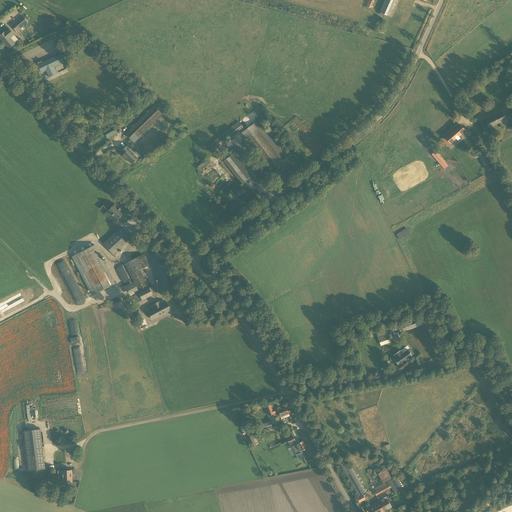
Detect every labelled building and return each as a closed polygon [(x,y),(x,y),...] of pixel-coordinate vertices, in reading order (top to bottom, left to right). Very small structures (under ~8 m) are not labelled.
[(370,9),(374,0),(367,0),(365,6),(370,9)] [(386,15),(392,0),(379,0),(375,10),(386,15)] [(400,0),(393,18),(401,22),(410,0),(423,0),(425,1),(425,0),(400,0)] [(17,32),(20,30),(24,27),(29,23),(23,16),(11,26),(17,32)] [(18,40),(9,29),(5,32),(0,35),(0,38),(9,49),(15,43),(18,40)] [(54,67),(64,62),(64,61),(60,55),(60,54),(43,62),(42,61),(40,62),(38,63),(38,65),(41,73),(46,71),(49,77),(57,73),(54,67)] [(163,115),(154,106),(126,134),(134,143),(145,132),(147,134),(149,132),(147,130),(163,115)] [(488,128),(493,126),(506,120),(503,113),(485,121),(488,128)] [(292,165),(258,121),(242,133),(273,173),(283,165),(287,169),(292,165)] [(465,131),(460,125),(455,129),(453,127),(443,135),(445,138),(442,140),(448,146),(465,131)] [(212,152),(224,142),(228,139),(223,134),(207,146),(212,152)] [(463,141),(472,152),(478,147),(469,136),(463,141)] [(131,148),(128,145),(121,152),(123,155),(126,159),(126,158),(132,164),(138,158),(130,149),(131,148)] [(265,179),(240,148),(224,161),(240,182),(241,182),(243,184),(248,180),(249,182),(246,184),(251,190),(265,179)] [(199,169),(208,162),(206,159),(197,166),(199,169)] [(115,205),(111,208),(108,211),(111,215),(117,220),(123,214),(120,211),(117,207),(115,205)] [(114,256),(121,249),(120,248),(132,237),(122,227),(103,243),(114,256)] [(396,234),(400,240),(410,234),(406,228),(396,234)] [(93,295),(115,284),(95,245),(73,257),(93,295)] [(161,295),(162,295),(176,291),(167,261),(163,263),(159,251),(150,254),(160,287),(159,287),(161,295)] [(135,295),(150,287),(150,286),(148,287),(147,285),(140,270),(142,269),(149,265),(143,254),(125,264),(136,287),(139,292),(134,294),(135,295)] [(115,267),(120,276),(127,273),(122,263),(115,267)] [(57,268),(62,277),(70,273),(65,264),(57,268)] [(138,302),(157,293),(153,286),(150,287),(135,295),(138,302)] [(161,306),(159,302),(146,308),(152,320),(171,310),(167,303),(161,306)] [(0,307),(0,314),(11,310),(8,304),(0,307)] [(138,323),(143,320),(140,311),(134,314),(138,323)] [(432,319),(430,314),(401,324),(403,329),(406,328),(407,331),(431,323),(431,325),(435,324),(433,319),(432,319)] [(386,332),(376,336),(379,343),(389,340),(386,332)] [(400,350),(393,355),(395,358),(394,359),(399,366),(412,356),(414,354),(410,349),(408,351),(407,350),(403,353),(401,350),(400,350)] [(289,416),(288,414),(286,407),(282,409),(279,402),(265,407),(269,415),(274,413),(278,411),(281,419),(280,419),(282,424),(289,422),(287,417),(289,416)] [(29,471),(45,469),(40,429),(24,431),(29,471)] [(289,444),(296,441),(293,436),(287,439),(289,444)] [(293,446),(297,453),(296,454),(299,460),(305,457),(302,451),(307,448),(303,441),(299,443),(293,446)] [(359,496),(363,494),(367,492),(350,462),(342,467),(359,496)] [(388,482),(392,480),(391,478),(392,478),(386,469),(378,474),(383,483),(387,480),(388,482)] [(58,483),(67,482),(72,482),(72,470),(62,471),(62,472),(58,472),(58,483)] [(388,482),(376,488),(377,490),(374,492),(376,495),(391,487),(394,493),(406,486),(400,475),(392,480),(388,482)] [(359,497),(362,502),(365,499),(364,497),(368,495),(367,493),(359,497)] [(386,497),(379,500),(384,511),(391,507),(390,503),(392,502),(388,495),(386,497)] [(381,511),(384,511),(379,500),(365,508),(367,511),(381,511)]
